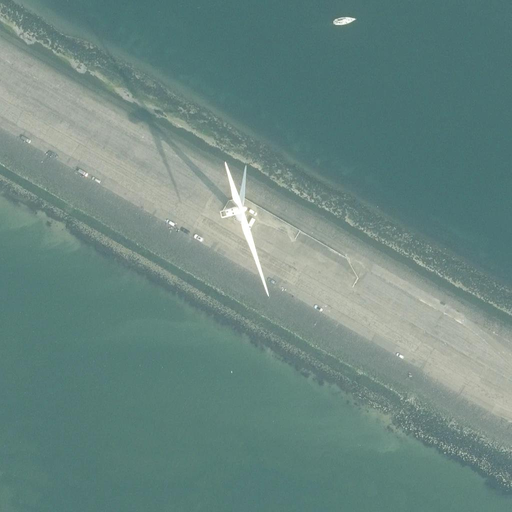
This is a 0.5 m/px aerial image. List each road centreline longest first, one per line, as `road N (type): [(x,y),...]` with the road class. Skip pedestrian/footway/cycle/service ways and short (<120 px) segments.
road 1 (unclassified): [(0,50),(457,316),(511,362)]
road 2 (unclassified): [(511,415),(465,395),(0,117)]
